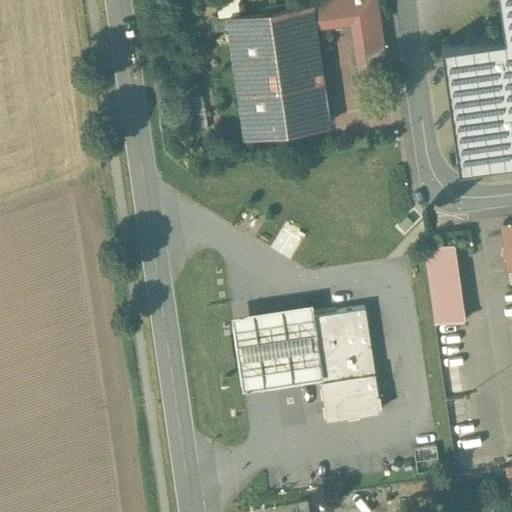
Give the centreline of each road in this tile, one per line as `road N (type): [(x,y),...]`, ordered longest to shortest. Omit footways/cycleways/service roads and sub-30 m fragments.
road 1 (secondary): [(115,0),(185,511)]
road 2 (residential): [(397,0),(422,179),(447,205),(511,200)]
road 3 (unknown): [(484,204),(511,406)]
